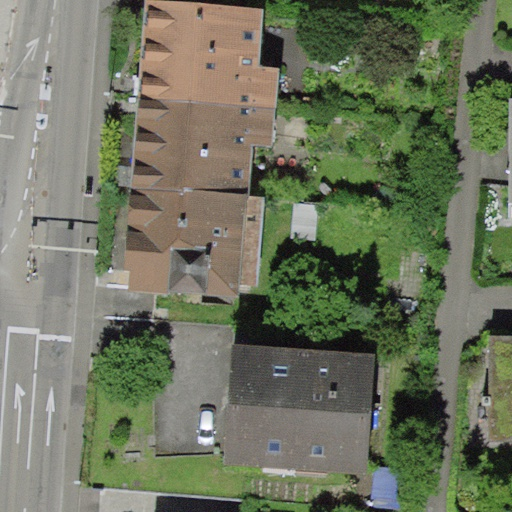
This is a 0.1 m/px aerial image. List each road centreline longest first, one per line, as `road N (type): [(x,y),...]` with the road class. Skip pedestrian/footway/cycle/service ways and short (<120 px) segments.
road 1 (residential): [(465,0),(436,511)]
road 2 (secondary): [(38,0),(27,279)]
road 3 (secondary): [(27,279),(16,511)]
